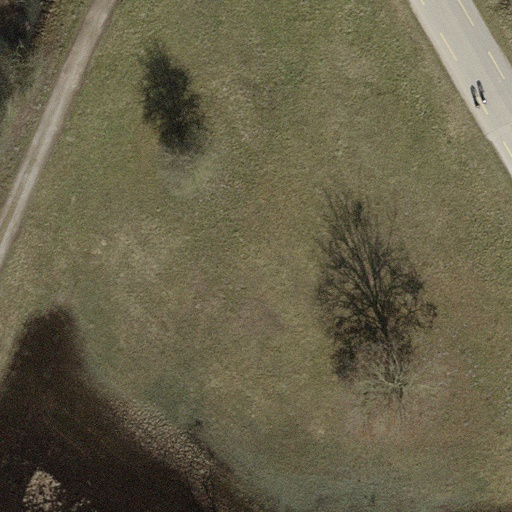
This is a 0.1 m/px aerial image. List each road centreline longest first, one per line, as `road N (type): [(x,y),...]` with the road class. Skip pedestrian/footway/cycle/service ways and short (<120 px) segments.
road 1 (track): [(103,0),(0,237)]
road 2 (unclassified): [(445,0),(511,115)]
